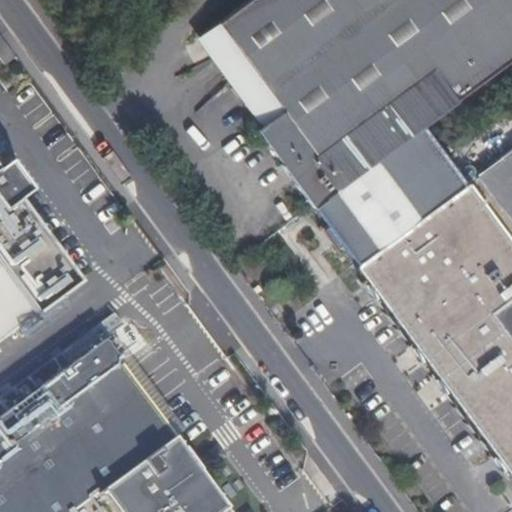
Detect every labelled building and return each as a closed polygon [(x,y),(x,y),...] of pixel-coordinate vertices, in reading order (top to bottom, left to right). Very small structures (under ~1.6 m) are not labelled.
[(257,131),(312,205),(313,205),(386,151),(423,124),(511,57),(511,0),(247,0),(205,31),(212,41),(225,32),(258,78),(246,87),(271,120),(257,131)] [(212,41),(246,87),(258,78),(225,32),(212,41)] [(398,148),(432,137),(423,124),(386,151),(398,148)] [(440,148),(432,137),(398,148),(386,151),(313,205),(330,228),(440,148)] [(466,184),(440,148),(330,228),(357,265),(466,184)] [(511,150),(479,175),(511,219),(511,150)] [(511,242),(468,183),(466,184),(357,265),(355,267),(511,480),(511,343),(490,313),(511,296),(511,242)] [(0,343),(75,289),(0,187),(0,343)] [(302,253),(308,260),(320,276),(332,267),(315,243),(302,253)] [(303,263),(308,260),(302,253),(268,277),(279,292),(308,272),(303,263)] [(511,296),(490,313),(511,343),(511,296)] [(0,511),(73,511),(173,439),(101,341),(69,365),(60,353),(26,378),(36,390),(0,415),(0,511)] [(227,511),(173,439),(73,511),(227,511)]
